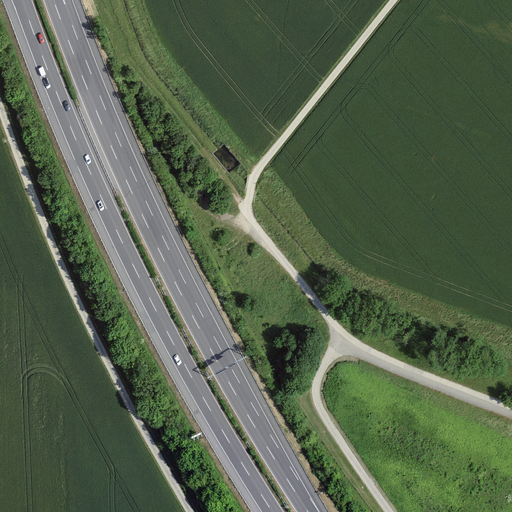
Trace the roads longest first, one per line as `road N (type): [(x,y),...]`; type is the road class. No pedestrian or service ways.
road 1 (motorway): [(308,511),(178,289),(53,0)]
road 2 (motorway): [(21,0),(135,269),(272,511)]
road 3 (track): [(0,106),(69,284),(190,511)]
road 4 (track): [(394,0),(258,170),(249,197),(254,223),(347,335)]
road 5 (track): [(347,335),(317,379),(316,398),(389,511)]
